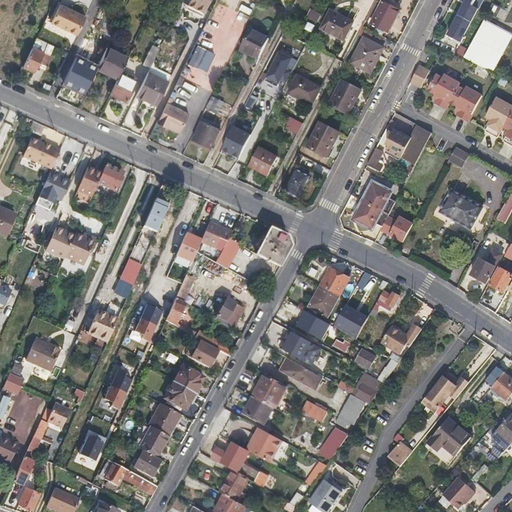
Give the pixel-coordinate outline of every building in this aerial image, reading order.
[(190,0),(188,5),(204,13),(210,0),(190,0)] [(458,35),(464,38),(468,30),(479,9),(473,7),(476,0),(468,0),(449,36),(456,40),(458,35)] [(383,2),(372,24),(389,32),(400,11),(383,2)] [(492,3),(487,13),(494,17),(499,7),(492,3)] [(60,4),(52,22),(77,35),(86,17),(60,4)] [(204,13),(188,5),(186,9),(202,17),(204,13)] [(312,11),(308,19),(317,23),(321,15),(312,11)] [(331,11),(322,29),(344,40),(353,23),(331,11)] [(88,34),(96,36),(100,24),(92,21),(88,34)] [(229,21),(224,34),(238,39),(243,25),(229,21)] [(485,21),(464,58),(493,72),(499,61),(511,36),(511,35),(502,30),(501,31),(495,28),(496,26),(485,21)] [(207,28),(198,46),(215,54),(224,36),(207,28)] [(259,59),(269,39),(252,31),(242,51),(259,59)] [(364,39),(352,63),(369,72),(375,59),(377,60),(383,49),(364,39)] [(84,42),(78,53),(84,56),(90,45),(84,42)] [(107,47),(97,69),(107,74),(107,75),(117,81),(119,76),(128,58),(107,47)] [(33,48),(24,67),(34,72),(43,53),(33,48)] [(144,61),(151,64),(157,53),(150,50),(144,61)] [(281,80),(287,82),(294,69),(288,66),(291,59),(279,53),(264,82),(277,89),(281,80)] [(72,65),(64,83),(79,91),(88,73),(72,65)] [(411,82),(422,87),(430,71),(420,65),(411,82)] [(198,83),(201,75),(189,70),(185,78),(198,83)] [(148,72),(136,96),(157,106),(169,82),(148,72)] [(435,94),(438,96),(436,100),(434,103),(446,110),(450,103),(458,87),(460,84),(444,75),(442,79),(436,75),(428,89),(428,90),(435,94)] [(117,81),(110,95),(127,102),(135,85),(134,84),(135,81),(126,76),(125,79),(119,76),(117,81)] [(297,76),(288,93),(311,105),(320,88),(297,76)] [(343,81),(330,105),(349,115),(361,91),(343,81)] [(458,87),(450,103),(457,107),(460,109),(458,112),(456,116),(468,122),(469,120),(482,96),(466,88),(465,91),(458,87)] [(253,110),(257,97),(249,95),(246,108),(253,110)] [(211,96),(205,109),(217,115),(223,102),(211,96)] [(485,131),(498,138),(499,137),(504,127),(511,112),(511,106),(497,98),(486,117),(491,120),(485,131)] [(167,103),(158,121),(168,126),(168,128),(180,134),(189,114),(167,103)] [(503,141),(511,146),(511,112),(504,127),(509,130),(503,141)] [(287,126),(298,132),(302,124),(291,118),(287,126)] [(387,127),(391,129),(392,130),(396,122),(391,120),(387,127)] [(194,140),(211,149),(220,132),(202,123),(194,140)] [(320,123),(308,147),(327,157),(339,133),(320,123)] [(416,164),(432,133),(418,125),(411,138),(394,130),(386,144),(389,145),(387,150),(416,165),(416,164)] [(234,126),(222,150),(240,159),(252,135),(234,126)] [(51,169),(60,149),(43,142),(42,143),(37,141),(31,138),(22,156),(51,169)] [(259,148),(249,167),(267,177),(277,157),(259,148)] [(456,148),(450,160),(463,167),(469,154),(456,148)] [(375,150),(367,166),(379,172),(387,156),(375,150)] [(123,173),(105,165),(102,173),(97,183),(116,191),(123,173)] [(78,190),(92,196),(97,183),(102,173),(88,167),(78,190)] [(296,170),(286,191),(298,197),(308,177),(296,170)] [(49,172),(41,192),(61,201),(70,181),(49,172)] [(370,192),(369,192),(364,202),(389,215),(396,202),(385,197),(387,194),(386,193),(387,191),(377,186),(376,188),(373,187),(370,192)] [(452,191),(441,212),(460,223),(470,229),(483,207),(452,191)] [(511,197),(510,196),(500,214),(506,217),(511,205),(511,197)] [(169,205),(156,199),(143,226),(157,232),(169,205)] [(389,215),(364,202),(359,212),(360,212),(357,218),(360,219),(359,221),(369,226),(369,225),(371,226),(372,222),(383,227),(388,216),(389,215)] [(0,207),(0,233),(6,237),(15,215),(0,207)] [(397,221),(388,216),(383,227),(381,229),(404,242),(414,224),(400,216),(397,221)] [(210,222),(201,241),(201,242),(222,251),(229,238),(233,232),(210,222)] [(259,226),(247,248),(254,252),(266,229),(259,226)] [(46,251),(64,259),(66,256),(83,264),(94,239),(87,236),(86,238),(76,234),(75,236),(56,228),(46,251)] [(288,236),(271,228),(257,254),(280,267),(292,246),(288,236)] [(172,240),(181,244),(186,234),(177,229),(172,240)] [(181,244),(177,255),(191,262),(196,252),(201,242),(201,241),(186,234),(181,244)] [(222,251),(216,263),(227,269),(241,245),(229,238),(222,251)] [(481,259),(472,275),(486,283),(502,255),(493,250),(486,262),(481,259)] [(119,279),(133,285),(142,266),(128,260),(119,279)] [(511,274),(500,268),(490,285),(503,293),(511,277),(511,274)] [(331,269),(322,285),(340,295),(349,278),(331,269)] [(371,274),(366,272),(359,283),(365,286),(371,274)] [(258,286),(262,278),(253,273),(249,281),(257,286),(258,286)] [(193,278),(186,275),(175,298),(183,302),(194,278),(193,278)] [(383,290),(387,282),(383,280),(379,288),(383,290)] [(340,295),(322,285),(310,307),(328,317),(340,295)] [(0,286),(0,302),(4,305),(10,292),(0,286)] [(378,300),(370,314),(376,317),(378,312),(377,311),(380,305),(387,309),(388,307),(391,309),(392,307),(393,308),(399,297),(392,293),(391,295),(384,291),(380,300),(378,300)] [(183,302),(175,298),(165,321),(175,326),(185,303),(183,302)] [(228,299),(216,320),(233,329),(245,309),(228,299)] [(146,305),(139,320),(147,323),(155,327),(162,312),(146,305)] [(295,325),(331,345),(334,338),(326,333),(331,325),(303,310),(295,325)] [(88,334),(107,343),(117,321),(97,313),(88,334)] [(342,313),(336,324),(359,336),(364,325),(342,313)] [(147,323),(139,320),(134,333),(142,336),(140,340),(148,343),(155,327),(147,323)] [(408,350),(422,330),(414,325),(406,337),(392,328),(386,337),(394,342),(392,346),(390,348),(401,354),(405,349),(408,350)] [(185,326),(182,330),(195,337),(209,345),(218,350),(230,357),(234,350),(220,342),(200,331),(198,334),(185,326)] [(306,340),(290,331),(282,348),(298,357),(306,340)] [(165,340),(159,336),(155,344),(161,347),(165,340)] [(209,345),(195,337),(186,354),(209,367),(218,350),(209,345)] [(384,341),(392,346),(394,342),(386,337),(384,341)] [(337,339),(333,344),(342,350),(345,345),(337,339)] [(34,342),(26,360),(51,371),(60,350),(49,345),(48,348),(34,342)] [(137,350),(134,360),(140,362),(144,352),(137,350)] [(363,350),(357,361),(369,367),(375,357),(363,350)] [(174,364),(177,357),(169,353),(166,359),(174,364)] [(305,368),(288,358),(281,370),(315,389),(322,377),(305,368)] [(19,374),(22,366),(14,363),(11,371),(19,374)] [(499,365),(486,380),(493,386),(505,373),(506,371),(499,365)] [(174,382),(195,394),(204,378),(183,366),(174,382)] [(117,369),(110,386),(118,389),(126,393),(132,380),(124,376),(125,373),(117,369)] [(7,380),(22,386),(25,379),(10,373),(7,380)] [(362,382),(355,395),(370,404),(379,392),(384,383),(372,376),(367,373),(362,382)] [(511,379),(505,373),(493,386),(492,388),(506,400),(511,392),(511,379)] [(257,398),(273,407),(277,409),(282,399),(279,398),(286,385),(266,374),(263,382),(265,383),(257,398)] [(456,387),(443,377),(427,397),(440,407),(451,394),(457,398),(464,389),(466,386),(460,382),(456,387)] [(7,380),(4,386),(19,393),(22,386),(7,380)] [(30,380),(27,387),(41,392),(44,385),(30,380)] [(186,410),(195,394),(174,382),(165,398),(186,410)] [(118,389),(110,386),(104,399),(112,402),(111,406),(119,409),(126,393),(118,389)] [(84,393),(77,389),(75,394),(82,398),(84,393)] [(474,391),(465,400),(471,405),(479,395),(474,391)] [(489,391),(481,401),(486,405),(495,395),(489,391)] [(0,417),(4,418),(9,396),(0,393),(0,417)] [(352,395),(337,422),(346,427),(347,425),(349,426),(351,423),(353,424),(365,402),(352,395)] [(257,398),(254,397),(246,413),(265,424),(273,407),(257,398)] [(48,420),(47,421),(62,428),(70,410),(55,403),(52,411),(48,420)] [(308,403),(304,411),(322,421),(327,412),(308,403)] [(168,436),(168,437),(181,415),(161,404),(154,416),(148,426),(151,427),(168,436)] [(46,408),(42,417),(48,420),(52,411),(46,408)] [(511,443),(511,415),(498,431),(511,443)] [(39,440),(40,440),(48,423),(41,419),(33,437),(39,440)] [(428,443),(438,452),(443,445),(458,427),(448,419),(428,443)] [(281,439),(259,426),(257,430),(279,442),(281,439)] [(152,456),(156,458),(167,438),(168,437),(168,436),(151,427),(139,449),(143,451),(152,456)] [(318,460),(327,465),(349,435),(336,427),(320,452),(322,454),(318,460)] [(458,427),(443,445),(456,456),(472,438),(458,427)] [(250,441),(246,449),(268,462),(279,442),(257,430),(252,438),(254,439),(252,442),(250,441)] [(0,436),(0,459),(0,460),(10,465),(19,445),(0,436)] [(88,436),(80,455),(96,462),(106,440),(98,437),(96,440),(88,436)] [(30,445),(36,448),(39,440),(33,437),(30,445)] [(388,457),(400,467),(413,452),(400,443),(388,457)] [(30,445),(14,481),(22,485),(33,462),(30,460),(36,448),(30,445)] [(487,457),(494,463),(503,454),(497,447),(487,457)] [(217,449),(212,459),(231,470),(232,468),(250,478),(250,479),(264,487),(268,479),(243,465),(236,461),(237,460),(228,455),(217,449)] [(135,475),(149,483),(161,462),(151,457),(152,456),(143,451),(134,467),(138,469),(135,475)] [(314,487),(326,464),(317,460),(306,483),(314,487)] [(152,494),(156,486),(149,483),(135,475),(125,469),(114,463),(105,480),(120,488),(125,479),(152,494)] [(332,474),(353,483),(357,475),(335,466),(332,474)] [(223,484),(219,491),(224,494),(237,502),(250,479),(250,478),(232,468),(231,470),(228,475),(230,476),(225,484),(223,484)] [(477,492),(460,477),(444,495),(459,508),(469,498),(470,499),(477,492)] [(325,480),(310,502),(325,511),(327,511),(342,491),(325,480)] [(47,507),(59,511),(74,511),(80,499),(55,488),(47,507)] [(26,489),(19,505),(32,511),(39,495),(26,489)] [(237,502),(224,494),(215,510),(218,511),(249,511),(251,509),(246,506),(237,502)] [(101,503),(97,511),(117,511),(118,511),(101,503)]
